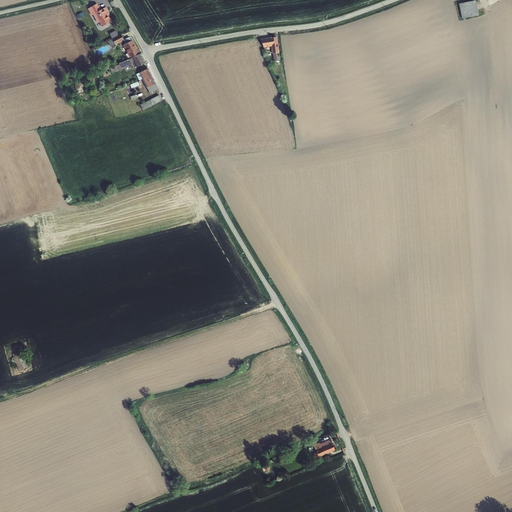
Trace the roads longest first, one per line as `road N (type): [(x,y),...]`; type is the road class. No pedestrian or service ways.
road 1 (unclassified): [(146,50),(227,218),(322,381),(376,511)]
road 2 (unclassified): [(146,50),(323,23),(393,0)]
